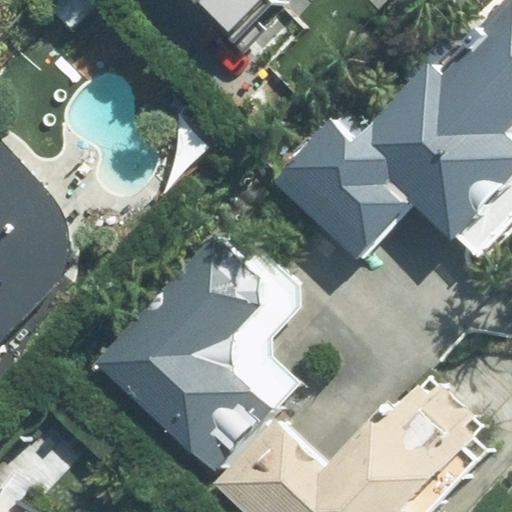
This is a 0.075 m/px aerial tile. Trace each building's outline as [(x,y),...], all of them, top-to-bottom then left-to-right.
[(233,0),(261,26),(284,0),(233,0)] [(348,117),(286,182),(352,243),(355,240),(372,259),(380,249),(394,245),(402,239),(409,231),(416,219),(418,208),(424,202),(487,259),(508,237),(511,235),(511,1),(449,67),(445,63),(378,134),(348,117)] [(0,359),(59,297),(77,265),(79,248),(79,232),(64,200),(0,132),(0,359)] [(110,364),(230,476),(310,383),(281,357),(282,336),(309,308),(310,288),(237,225),(110,364)] [(288,419),(229,484),(259,511),(442,511),(490,460),(435,410),(419,428),(398,409),(343,469),(288,419)]
